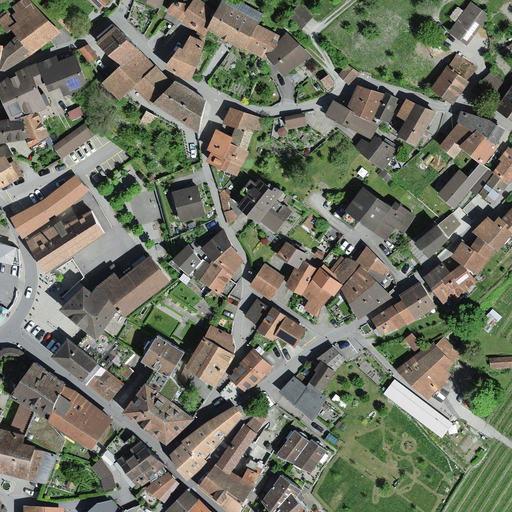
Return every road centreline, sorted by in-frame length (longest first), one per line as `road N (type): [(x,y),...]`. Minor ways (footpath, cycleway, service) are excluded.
road 1 (residential): [(511,126),(369,84),(287,110),(219,100)]
road 2 (residential): [(332,338),(453,250),(511,185)]
road 3 (residential): [(219,100),(204,160),(245,258),(246,287)]
road 4 (residential): [(162,452),(7,334)]
road 5 (residential): [(13,504),(82,504),(128,492),(170,466)]
road 6 (residential): [(0,202),(31,274),(24,308),(7,334)]
road 7 (residential): [(246,287),(235,358),(205,414)]
road 8 (residential): [(219,100),(169,73),(117,15)]
road 9 (residential): [(117,15),(0,76)]
